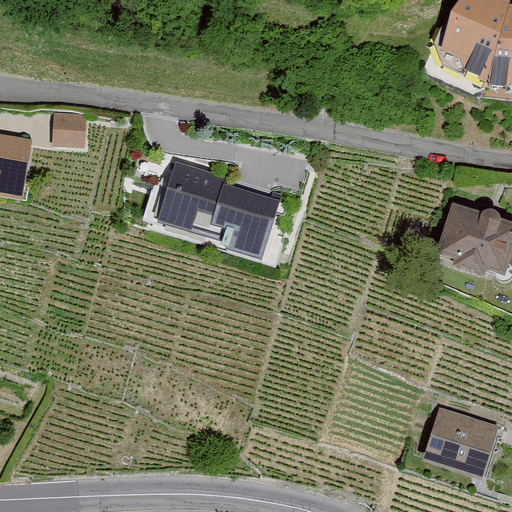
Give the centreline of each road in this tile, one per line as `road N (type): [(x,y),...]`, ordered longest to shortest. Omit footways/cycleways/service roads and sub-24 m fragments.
road 1 (residential): [(511,158),(0,82)]
road 2 (tertiary): [(0,499),(176,494),(310,511)]
